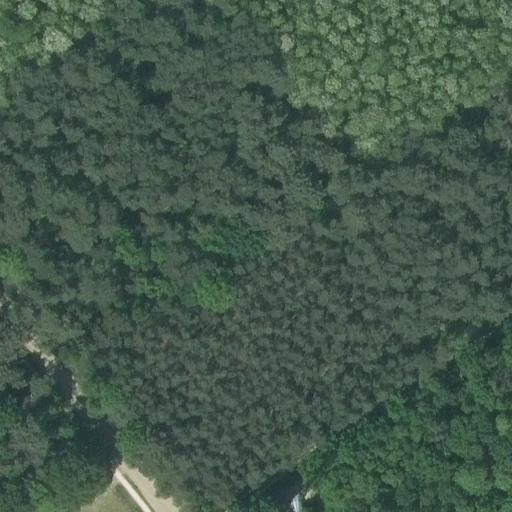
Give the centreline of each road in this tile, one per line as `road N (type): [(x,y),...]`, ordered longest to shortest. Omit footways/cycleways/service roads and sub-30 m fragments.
road 1 (track): [(226,511),(511,322)]
road 2 (track): [(0,303),(168,511)]
